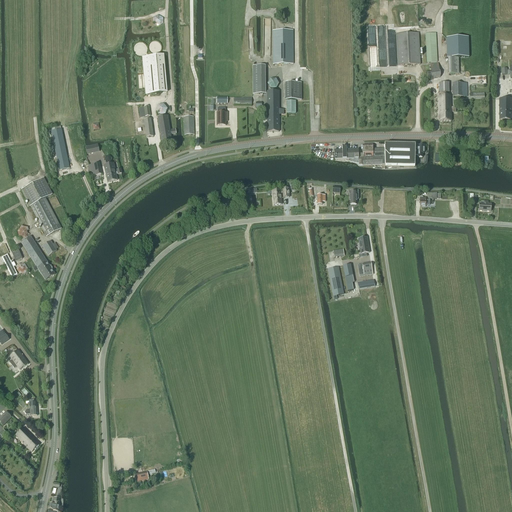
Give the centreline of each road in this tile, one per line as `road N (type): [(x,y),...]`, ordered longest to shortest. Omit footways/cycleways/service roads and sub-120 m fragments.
road 1 (secondary): [(40,511),(52,452),(58,296),(79,246),(118,198),(188,156),(261,143),(511,139)]
road 2 (tertiary): [(106,511),(103,349),(128,296),(173,246),(232,223),(305,217),(511,225)]
